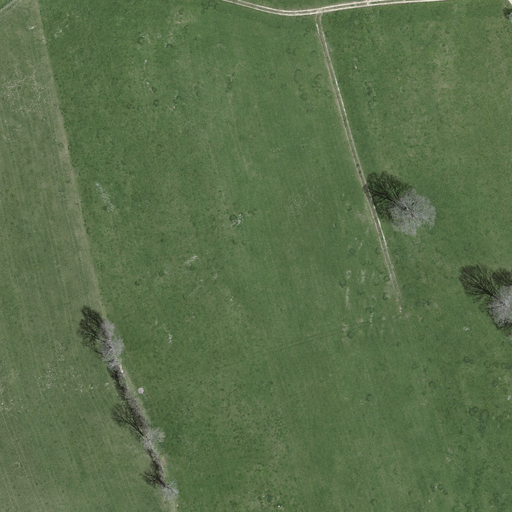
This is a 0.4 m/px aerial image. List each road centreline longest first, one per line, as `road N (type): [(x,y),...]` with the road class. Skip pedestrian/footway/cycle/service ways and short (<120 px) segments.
road 1 (track): [(322,12),(318,23),(398,313)]
road 2 (track): [(215,0),(299,16),(447,0)]
